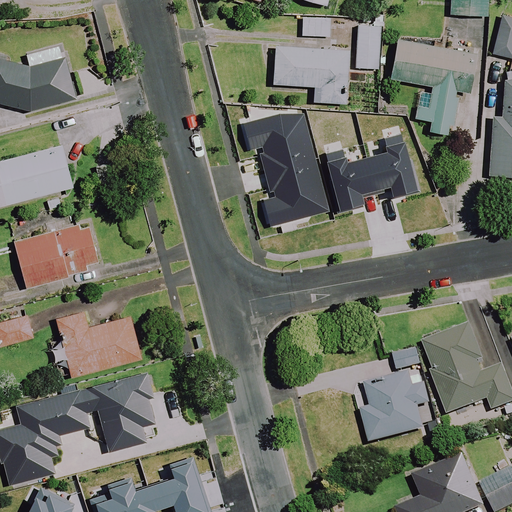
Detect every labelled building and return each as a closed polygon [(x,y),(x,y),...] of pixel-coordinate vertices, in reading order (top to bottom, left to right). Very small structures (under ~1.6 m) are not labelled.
[(327,0),(296,0),(297,0),(326,8),(327,0)] [(491,0),(450,0),(450,17),(490,20),(491,0)] [(511,56),(511,17),(499,15),(491,57),(511,61),(511,56)] [(381,19),(362,18),(361,30),(355,29),(353,70),(378,71),(381,19)] [(328,20),(300,19),(299,37),(327,39),(328,20)] [(427,133),(449,137),(450,128),(456,93),(466,95),(473,57),(395,43),(388,81),(419,86),(429,88),(428,92),(418,90),(413,120),(429,123),(427,133)] [(0,109),(20,115),(72,103),(59,48),(24,56),(26,66),(0,59),(0,109)] [(346,53),(273,49),(270,87),(313,89),(312,104),(344,106),(346,53)] [(511,76),(500,76),(497,116),(492,116),(488,177),(511,178),(511,76)] [(413,133),(406,117),(375,115),(373,145),(412,147),(413,133)] [(291,185),(299,214),(358,199),(367,233),(384,228),(375,194),(382,192),(381,187),(399,182),(394,160),(387,162),(365,168),(354,129),(336,134),(315,139),(325,176),(291,185)] [(60,209),(56,193),(71,189),(60,147),(0,163),(0,208),(43,197),(47,212),(60,209)] [(23,290),(89,272),(87,266),(94,264),(83,226),(11,246),(23,290)] [(88,330),(83,313),(54,322),(70,379),(138,360),(127,319),(88,330)] [(0,324),(0,348),(31,340),(25,317),(0,324)] [(486,401),(489,412),(501,407),(505,418),(511,415),(511,403),(497,360),(480,366),(467,329),(420,345),(444,416),(486,401)] [(421,378),(409,381),(406,370),(421,366),(417,349),(392,355),(397,377),(379,382),(381,388),(365,393),(369,409),(359,412),(368,444),(423,430),(417,407),(428,404),(421,378)] [(156,423),(143,375),(87,390),(105,455),(146,444),(142,427),(156,423)] [(83,466),(74,435),(30,448),(39,479),(83,466)] [(471,511),(482,508),(461,456),(411,477),(420,499),(394,510),(395,511),(471,511)] [(511,472),(511,471),(480,485),(492,511),(501,511),(511,507),(511,472)] [(84,487),(78,511),(183,511),(174,482),(128,497),(84,487)]
